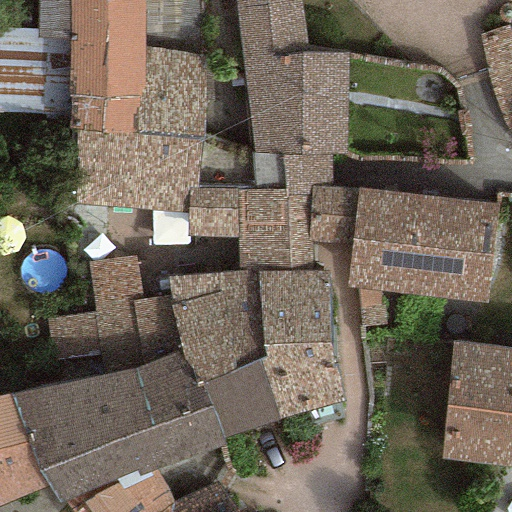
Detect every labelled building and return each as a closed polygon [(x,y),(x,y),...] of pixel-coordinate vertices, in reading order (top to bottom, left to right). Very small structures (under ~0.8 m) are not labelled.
[(67,39),(67,0),(35,0),(36,28),(36,40),(67,39)] [(66,128),(75,130),(135,134),(136,95),(143,95),(143,47),(142,0),(67,0),(67,39),(66,97),(67,115),(66,128)] [(235,0),(241,71),(286,67),(286,55),(306,51),(297,0),(235,0)] [(36,40),(36,28),(0,27),(0,112),(67,115),(66,97),(67,39),(36,40)] [(201,55),(143,47),(143,95),(136,95),(135,134),(75,130),(74,206),(187,213),(188,190),(196,190),(201,55)] [(345,52),(306,51),(286,55),(286,67),(241,71),(250,155),(252,189),(283,188),(282,193),(309,192),(309,184),(330,184),(329,153),(344,152),(345,52)] [(330,184),(309,184),(309,192),(309,242),(350,241),(356,189),(330,184)] [(256,271),(310,271),(309,242),(309,192),(282,193),(283,188),(252,189),(196,190),(188,190),(187,213),(184,238),(236,239),(236,271),(256,271)] [(485,304),(495,204),(356,189),(350,241),(345,288),(485,304)] [(93,313),(45,322),(54,384),(136,368),(180,351),(169,295),(141,299),(134,257),(86,264),(93,313)] [(325,270),(310,271),(256,271),(261,359),(203,385),(222,438),(342,402),(328,342),(325,270)] [(256,271),(236,271),(166,279),(169,295),(180,351),(196,388),(203,385),(261,359),(256,271)] [(511,347),(452,340),(441,458),(511,467),(511,347)] [(45,386),(7,395),(35,468),(47,488),(61,503),(157,470),(224,447),(222,438),(203,385),(196,388),(180,351),(136,368),(54,384),(45,386)] [(35,468),(7,395),(0,396),(0,506),(47,488),(35,468)] [(234,511),(220,484),(172,501),(157,470),(61,503),(67,511),(234,511)]
